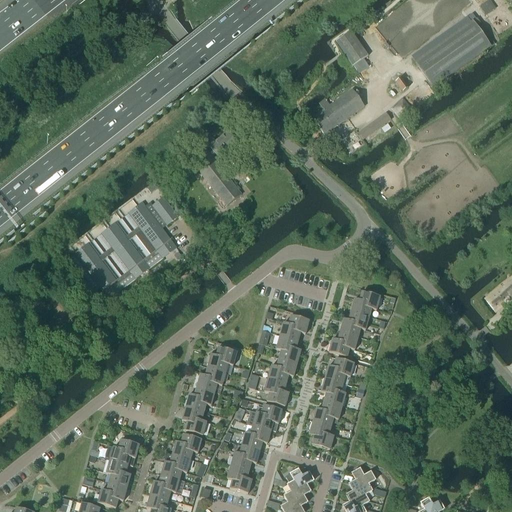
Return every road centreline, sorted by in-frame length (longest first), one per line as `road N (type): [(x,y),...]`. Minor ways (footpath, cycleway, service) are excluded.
road 1 (motorway): [(0,208),(261,0)]
road 2 (tertiary): [(364,228),(356,208),(229,90),(157,0)]
road 3 (residential): [(511,383),(383,238),(364,228)]
road 4 (tertiary): [(95,405),(256,278)]
road 5 (residential): [(259,511),(274,455),(328,469),(316,511)]
road 6 (tertiary): [(256,278),(290,251),(336,255),(364,228)]
road 7 (tertiary): [(0,482),(95,405)]
